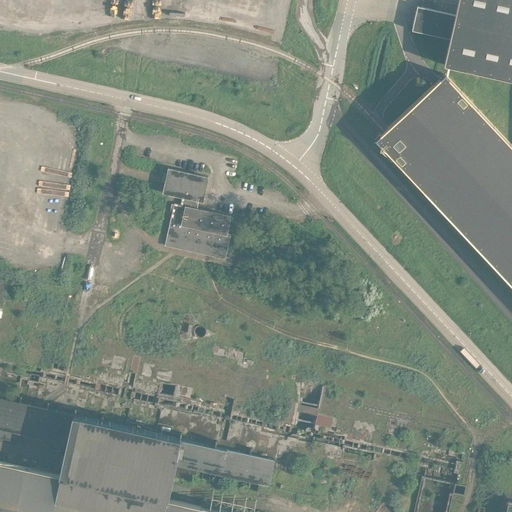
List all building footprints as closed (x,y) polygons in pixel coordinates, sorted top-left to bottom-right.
[(511,0),(457,0),(455,14),(417,6),(412,30),(449,38),(444,64),(511,79),(511,0)] [(383,131),(374,139),(377,142),(394,160),(410,178),(425,193),(445,215),(511,286),(511,145),(499,132),(486,117),(477,108),(468,99),(448,77),(447,77),(444,73),(439,78),(435,82),(432,85),(417,99),(390,124),(383,131)] [(47,179),(53,148),(35,145),(34,148),(25,147),(23,159),(32,160),(29,176),(47,179)] [(174,203),(165,245),(224,258),(230,234),(226,233),(230,216),(196,208),(198,200),(202,201),(208,177),(167,168),(162,192),(182,197),(180,205),(174,203)] [(0,438),(19,442),(21,433),(27,434),(66,443),(59,474),(167,498),(171,481),(171,479),(172,476),(192,480),(195,469),(203,471),(265,484),(268,485),(271,469),(273,460),(90,418),(0,398),(0,438)] [(304,412),(302,420),(314,424),(319,407),(301,401),(298,410),(304,412)] [(312,439),(288,432),(285,442),(309,448),(312,439)] [(52,441),(51,447),(63,449),(64,443),(52,441)] [(29,461),(28,467),(48,472),(50,465),(29,461)] [(445,511),(448,501),(447,502),(444,501),(445,499),(449,493),(442,489),(449,490),(451,481),(422,475),(421,481),(429,483),(427,485),(431,487),(445,496),(434,493),(433,498),(440,502),(435,509),(423,507),(421,511),(445,511)]
